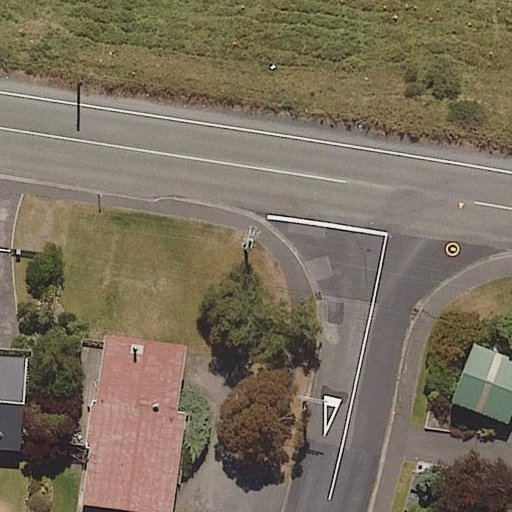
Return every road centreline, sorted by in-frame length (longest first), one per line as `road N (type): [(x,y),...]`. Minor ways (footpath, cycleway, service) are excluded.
road 1 (secondary): [(387,188),(0,126)]
road 2 (residential): [(325,511),(387,188)]
road 3 (secondary): [(511,210),(387,188)]
